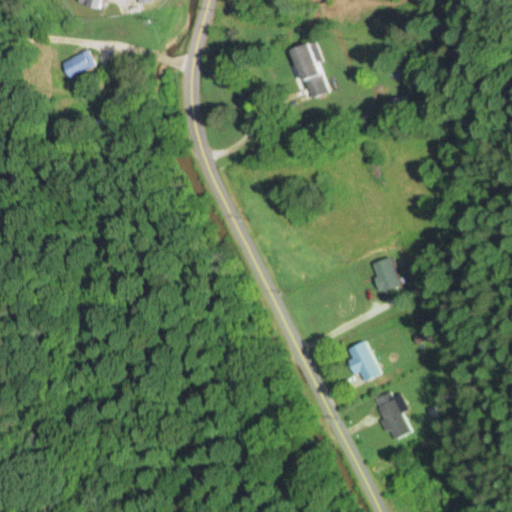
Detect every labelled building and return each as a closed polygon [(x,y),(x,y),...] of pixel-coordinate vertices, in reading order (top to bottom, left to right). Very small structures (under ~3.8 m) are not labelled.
[(101,0),(76,0),(76,1),(97,9),(101,0)] [(307,98),(329,92),(315,40),(294,45),(307,98)] [(97,64),(88,48),(62,62),(71,78),(97,64)] [(371,262),(380,291),(399,284),(390,256),(371,262)] [(355,372),(359,371),(363,380),(380,372),(365,339),(344,348),(355,372)] [(394,438),(412,429),(391,389),(373,398),(394,438)]
